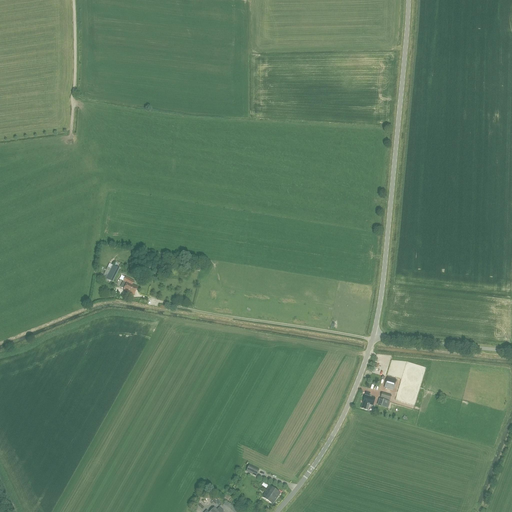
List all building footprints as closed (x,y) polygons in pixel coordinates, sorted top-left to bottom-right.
[(103,277),(113,283),(120,269),(117,267),(118,264),(115,262),(113,266),(110,271),(107,269),(103,277)] [(128,283),(124,290),(134,295),(138,288),(128,283)] [(396,380),(387,377),(384,388),(393,390),(396,380)] [(373,406),(375,398),(369,396),(370,393),(366,392),(365,395),(361,408),(368,410),(369,407),(367,407),(367,404),(373,406)] [(380,399),(378,405),(389,408),(391,402),(380,399)] [(256,475),(259,469),(249,465),(246,471),(256,475)] [(270,487),(263,498),(273,504),(280,493),(270,487)] [(238,511),(230,504),(226,501),(223,505),(228,506),(233,511),(238,511)]
